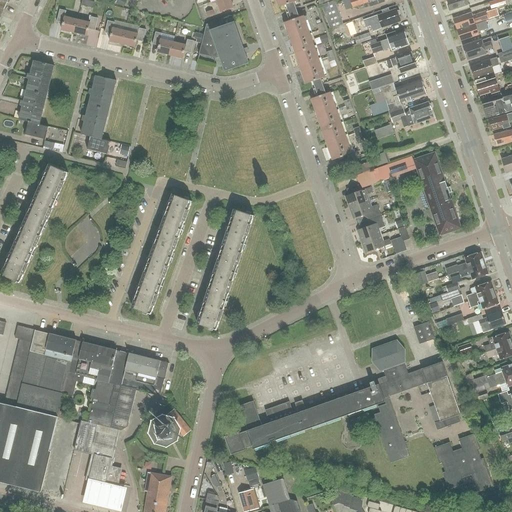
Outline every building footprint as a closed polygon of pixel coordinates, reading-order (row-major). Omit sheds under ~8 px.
[(8,3),(9,0),(0,0),(0,8),(3,10),(6,2),(8,3)] [(230,0),(221,0),(217,1),(221,13),(234,9),(230,0)] [(298,0),(276,0),(279,8),(286,6),(288,11),(296,8),(294,3),(299,1),(298,0)] [(333,0),(319,5),(328,29),(342,24),(333,0)] [(449,0),(447,1),(451,11),(469,5),(468,2),(472,0),(449,0)] [(511,0),(498,0),(488,3),(491,10),(511,2),(511,0)] [(399,16),(400,14),(399,11),(397,11),(396,9),(369,19),(371,26),(380,23),(382,28),(401,21),(399,16)] [(499,16),(497,9),(487,12),(486,12),(473,16),(472,13),(454,19),(457,30),(482,21),(482,22),(486,21),(499,16)] [(75,33),(78,20),(65,17),(66,11),(60,10),(57,22),(63,23),(62,30),(75,33)] [(291,21),(285,23),(290,39),(309,32),(304,16),(300,18),(298,12),(289,15),(291,21)] [(511,12),(503,16),(506,25),(511,23),(511,12)] [(216,59),(220,58),(224,70),(246,63),(233,25),(232,26),(230,22),(233,21),(233,18),(233,16),(232,16),(207,24),(200,54),(215,58),(216,59)] [(95,31),(98,19),(91,17),(90,23),(78,20),(75,33),(87,36),(89,30),(95,31)] [(123,45),(123,44),(126,31),(113,28),(114,23),(108,21),(105,33),(111,35),(110,42),(123,45)] [(486,21),(482,22),(483,23),(458,31),(461,41),(479,35),(478,33),(489,29),(486,21)] [(371,26),(373,31),(382,28),(380,23),(371,26)] [(143,42),(146,30),(139,28),(138,34),(126,31),(123,44),(123,45),(135,48),(137,41),(143,42)] [(171,56),(171,55),(174,43),(161,40),(162,34),(155,32),(153,45),(159,46),(157,53),(171,56)] [(309,32),(290,39),(295,54),(315,47),(309,32)] [(408,43),(409,42),(408,39),(407,39),(404,32),(396,34),(395,32),(386,35),(388,39),(370,45),(373,54),(391,48),(392,51),(393,50),(396,51),(398,50),(398,48),(409,45),(408,43)] [(196,33),(194,39),(197,40),(196,42),(200,43),(203,35),(196,33)] [(369,33),(354,38),(356,45),(371,40),(369,33)] [(326,35),(320,37),(322,44),(328,41),(326,35)] [(506,50),(511,48),(511,35),(502,38),(506,50)] [(191,54),(194,41),(187,40),(186,45),(174,43),(171,55),(171,56),(183,59),(185,52),(191,54)] [(485,51),(493,48),(491,42),(483,45),(482,40),(463,46),(468,60),(486,54),(485,51)] [(315,47),(295,54),(301,69),(320,62),(315,47)] [(394,66),(398,65),(401,73),(416,68),(411,53),(396,58),(381,63),(385,75),(396,71),(394,66)] [(363,61),(365,68),(377,64),(375,57),(363,61)] [(492,68),(498,66),(496,61),(491,63),(490,60),(482,63),(482,64),(471,68),(474,79),(494,73),(492,68)] [(29,76),(51,82),(55,66),(35,61),(32,75),(29,74),(29,76)] [(320,62),(301,69),(306,84),(313,82),(315,87),(323,85),(321,79),(325,78),(320,62)] [(392,75),(369,82),(372,90),(373,92),(395,84),(392,75)] [(30,80),(28,91),(48,96),(51,82),(29,76),(28,79),(30,80)] [(91,89),(91,92),(113,97),(117,81),(97,76),(93,90),(91,89)] [(395,84),(373,92),(377,104),(387,100),(388,105),(387,105),(389,110),(388,111),(389,113),(403,108),(402,105),(401,105),(401,103),(407,100),(409,101),(412,100),(413,99),(426,94),(425,93),(426,92),(425,89),(424,88),(423,86),(424,85),(422,82),(421,81),(421,79),(408,84),(406,83),(404,84),(403,86),(396,88),(395,84)] [(491,95),(500,92),(496,79),(487,82),(485,79),(476,82),(480,96),(491,93),(491,95)] [(318,97),(311,100),(317,115),(336,108),(330,93),(327,94),(325,89),(316,91),(318,97)] [(22,101),(22,104),(44,109),(48,96),(28,91),(25,102),(22,101)] [(496,110),(497,116),(511,111),(511,91),(481,101),(482,102),(480,102),(484,113),(496,110)] [(92,95),(89,105),(109,111),(113,97),(91,92),(90,94),(92,95)] [(429,102),(409,109),(415,124),(416,124),(418,124),(420,124),(421,122),(425,120),(434,117),(431,109),(432,107),(431,105),(429,104),(429,102)] [(40,124),(44,109),(22,104),(21,106),(23,107),(20,119),(29,122),(40,124)] [(85,116),(84,118),(106,124),(109,111),(89,105),(87,116),(85,116)] [(336,108),(317,115),(322,130),(341,124),(336,108)] [(389,113),(389,114),(393,123),(401,120),(400,118),(406,116),(404,111),(403,108),(389,113)] [(404,111),(406,116),(400,118),(401,120),(404,128),(415,124),(410,110),(404,111)] [(509,122),(511,121),(511,113),(489,120),(492,131),(503,128),(503,129),(511,127),(509,122)] [(85,121),(82,135),(91,137),(102,140),(106,124),(84,118),(83,121),(85,121)] [(49,127),(40,124),(29,122),(26,135),(46,140),(49,127)] [(341,124),(322,130),(327,146),(347,139),(341,124)] [(375,131),(377,140),(394,134),(391,125),(375,131)] [(356,138),(359,137),(361,136),(358,127),(353,129),(354,133),(356,138)] [(498,146),(511,141),(511,130),(494,135),(498,146)] [(111,142),(102,140),(91,137),(88,149),(108,154),(111,142)] [(347,139),(327,146),(333,161),(347,156),(348,161),(360,157),(358,151),(352,154),(347,139)] [(45,141),(43,147),(60,151),(62,145),(55,143),(55,144),(45,141)] [(131,147),(130,147),(122,145),(119,154),(128,156),(129,156),(131,147)] [(380,154),(383,164),(392,161),(390,151),(380,154)] [(444,182),(435,154),(414,161),(413,156),(387,165),(391,178),(418,169),(424,189),(419,191),(425,208),(430,206),(440,235),(460,228),(451,199),(452,199),(445,181),(444,182)] [(507,173),(511,171),(511,156),(502,160),(507,173)] [(362,173),(373,169),(371,161),(360,165),(362,173)] [(39,192),(57,200),(69,172),(50,164),(46,175),(45,175),(42,180),(43,181),(39,192)] [(376,169),(357,176),(362,188),(391,178),(387,165),(376,169)] [(371,187),(345,197),(350,208),(369,201),(367,195),(373,193),(371,187)] [(45,227),(57,200),(39,192),(34,203),(33,203),(30,208),(32,208),(27,219),(45,227)] [(163,222),(182,229),(193,201),(174,194),(170,205),(168,205),(166,211),(167,211),(163,222)] [(369,201),(350,208),(353,219),(367,215),(369,220),(381,216),(378,206),(371,208),(369,201)] [(226,238),(245,244),(254,215),(235,209),(231,221),(230,221),(228,227),(229,227),(226,238)] [(381,216),(369,220),(371,226),(358,231),(362,242),(381,235),(379,228),(385,226),(381,216)] [(33,255),(45,227),(27,219),(22,230),(21,230),(18,236),(19,236),(15,247),(33,255)] [(172,258),(182,229),(163,222),(159,234),(158,233),(156,239),(157,240),(153,251),(172,258)] [(405,227),(398,229),(403,241),(410,239),(405,227)] [(381,235),(362,242),(366,253),(391,244),(389,239),(383,241),(381,235)] [(236,273),(245,244),(226,238),(222,250),(221,249),(219,255),(220,255),(216,266),(236,273)] [(402,241),(392,245),(395,255),(406,251),(402,241)] [(21,282),(33,255),(15,247),(10,258),(9,257),(6,263),(7,264),(3,274),(21,282)] [(162,286),(172,258),(153,251),(149,262),(148,262),(146,267),(147,268),(143,279),(162,286)] [(459,272),(485,264),(481,253),(465,258),(468,266),(465,267),(464,265),(458,267),(457,266),(447,270),(449,276),(459,272)] [(485,264),(459,272),(461,278),(468,276),(467,273),(470,272),(473,280),(489,275),(485,264)] [(226,301),(236,273),(216,266),(212,278),(211,278),(209,283),(210,284),(207,295),(226,301)] [(419,286),(428,283),(425,272),(415,275),(419,286)] [(152,315),(162,286),(143,279),(139,291),(138,290),(135,296),(137,296),(133,308),(152,315)] [(459,288),(457,282),(446,286),(442,287),(444,291),(447,290),(448,292),(459,288)] [(469,302),(495,293),(492,282),(475,288),(477,293),(467,297),(469,302)] [(459,289),(441,295),(443,302),(461,296),(459,289)] [(483,310),(499,304),(495,293),(469,302),(471,308),(478,305),(477,302),(480,301),(483,310)] [(217,330),(226,301),(207,295),(203,307),(202,306),(200,312),(201,313),(197,324),(217,330)] [(491,329),(506,324),(502,312),(487,317),(487,318),(483,319),(482,315),(467,320),(469,325),(479,321),(481,326),(489,323),(491,329)] [(449,327),(465,321),(463,314),(446,320),(448,326),(449,327)] [(446,320),(437,323),(440,329),(448,326),(446,320)] [(435,339),(429,322),(414,327),(420,345),(435,339)] [(20,340),(23,327),(17,326),(14,338),(20,340)] [(26,341),(29,329),(23,327),(20,340),(26,341)] [(32,343),(35,330),(29,329),(26,341),(32,343)] [(69,372),(73,357),(46,351),(50,334),(35,330),(32,343),(31,348),(29,353),(28,359),(27,364),(25,370),(24,375),(23,380),(21,386),(20,391),(19,397),(18,402),(16,407),(58,417),(69,372)] [(486,353),(511,343),(511,340),(509,333),(493,338),(495,344),(484,347),(486,353)] [(46,351),(73,357),(77,340),(50,334),(46,351)] [(32,343),(26,341),(20,340),(18,345),(31,348),(32,343)] [(111,428),(120,388),(121,386),(129,353),(77,340),(73,357),(69,372),(98,379),(96,390),(92,389),(90,397),(93,398),(87,423),(111,428)] [(239,432),(225,437),(231,455),(247,449),(246,448),(253,446),(254,449),(272,443),(271,442),(276,440),(383,402),(385,402),(386,404),(379,407),(381,413),(374,415),(391,463),(410,456),(393,407),(389,397),(428,383),(435,405),(438,413),(432,415),(435,423),(437,430),(447,427),(461,421),(459,416),(462,415),(443,361),(409,374),(404,363),(405,351),(398,341),(373,350),(372,362),(384,369),(386,377),(375,381),(371,383),(372,387),(306,410),(299,413),(294,415),(270,423),(262,426),(254,402),(239,407),(248,431),(240,434),(239,432)] [(470,343),(458,347),(461,355),(473,351),(470,343)] [(500,360),(511,356),(511,343),(486,353),(488,358),(495,356),(494,353),(497,351),(500,360)] [(31,348),(18,345),(17,350),(29,353),(31,348)] [(29,353),(17,350),(16,356),(28,359),(29,353)] [(161,396),(169,363),(129,353),(121,386),(136,389),(136,390),(161,396)] [(28,359),(16,356),(14,361),(27,364),(28,359)] [(25,370),(27,364),(14,361),(13,367),(25,370)] [(511,375),(511,364),(494,371),(496,376),(494,376),(493,373),(470,381),(473,389),(489,383),(511,375)] [(25,370),(13,367),(12,372),(24,375),(25,370)] [(24,375),(12,372),(10,377),(23,380),(24,375)] [(508,387),(511,385),(511,375),(489,383),(490,388),(506,383),(508,387)] [(23,380),(10,377),(9,383),(21,386),(23,380)] [(21,386),(9,383),(8,388),(20,391),(21,386)] [(90,479),(119,486),(123,469),(110,466),(112,458),(119,430),(126,432),(136,390),(136,389),(121,386),(120,388),(111,428),(87,423),(81,421),(75,451),(94,455),(90,479)] [(20,391),(8,388),(7,394),(19,397),(20,391)] [(487,390),(477,394),(480,401),(490,397),(487,390)] [(511,394),(508,396),(507,392),(499,395),(499,396),(493,398),(496,404),(501,403),(501,404),(511,400),(511,401),(507,403),(510,411),(511,409),(511,394)] [(19,397),(7,394),(5,399),(18,402),(19,397)] [(18,402),(5,399),(4,404),(5,405),(16,407),(18,402)] [(302,401),(295,403),(299,413),(306,410),(302,401)] [(289,402),(265,411),(270,423),(294,415),(289,402)] [(0,477),(0,478),(0,480),(7,483),(8,479),(16,481),(15,485),(40,491),(50,452),(50,451),(58,417),(16,407),(5,405),(4,404),(0,403),(0,477)] [(157,424),(154,432),(159,440),(167,442),(174,438),(177,428),(184,437),(191,431),(174,410),(167,415),(171,421),(164,419),(157,424)] [(500,416),(491,420),(494,427),(503,424),(500,416)] [(494,486),(484,458),(481,459),(478,450),(480,449),(475,434),(459,439),(462,448),(453,452),(450,442),(434,448),(440,464),(442,463),(445,472),(443,473),(448,489),(464,484),(462,478),(472,475),(478,492),(494,486)] [(219,461),(214,463),(218,473),(224,471),(219,461)] [(230,462),(223,464),(226,475),(234,473),(230,462)] [(255,467),(244,471),(247,481),(258,478),(255,467)] [(165,511),(172,477),(148,473),(145,492),(147,492),(144,511),(165,511)] [(221,485),(216,474),(213,475),(212,480),(213,484),(217,486),(221,485)] [(119,486),(90,479),(84,503),(123,511),(129,488),(119,486)] [(266,497),(269,506),(279,504),(281,511),(300,511),(298,501),(290,500),(284,480),(283,479),(263,485),(266,497)] [(251,490),(240,493),(245,511),(261,508),(255,489),(251,490)] [(337,491),(329,494),(333,506),(339,504),(343,505),(343,506),(349,508),(349,509),(358,511),(361,509),(362,501),(353,498),(353,497),(347,495),(347,494),(337,491)] [(216,511),(217,507),(219,503),(214,502),(215,496),(208,494),(203,511),(216,511)] [(380,504),(369,501),(367,507),(370,507),(368,511),(381,511),(382,511),(379,510),(380,504)]
